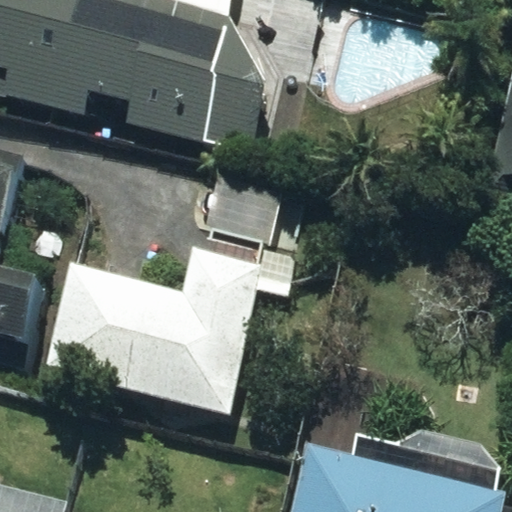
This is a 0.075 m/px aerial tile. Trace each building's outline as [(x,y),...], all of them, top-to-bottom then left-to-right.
[(149,110),(142,140),(263,167),(289,49),(240,38),(248,0),(0,0),(0,102),(99,125),(105,100),(149,110)] [(511,103),(491,174),(511,179),(511,103)] [(0,343),(48,354),(61,297),(8,286),(35,166),(0,158),(0,343)] [(272,281),(212,266),(201,309),(85,279),(59,376),(235,423),(272,281)] [(511,511),(511,505),(321,461),(309,511),(511,511)] [(0,511),(51,511),(0,499),(0,511)]
